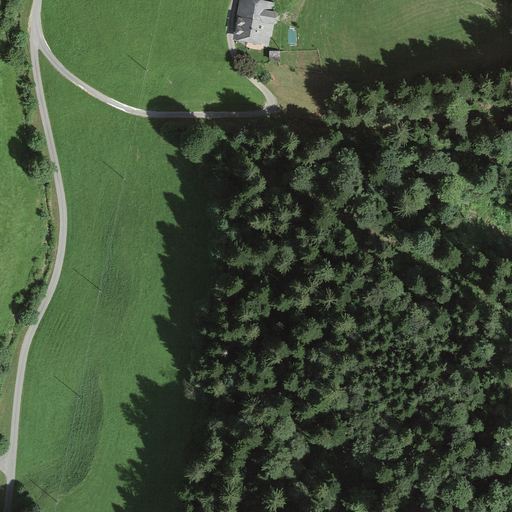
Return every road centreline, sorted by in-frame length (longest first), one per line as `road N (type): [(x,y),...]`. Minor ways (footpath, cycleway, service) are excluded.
road 1 (unclassified): [(38,0),(36,73),(63,229),(54,282),(21,367),(7,511)]
road 2 (track): [(234,6),(234,54),(282,102),(274,114),(255,117),(163,116),(115,104),(61,68),(35,32)]
